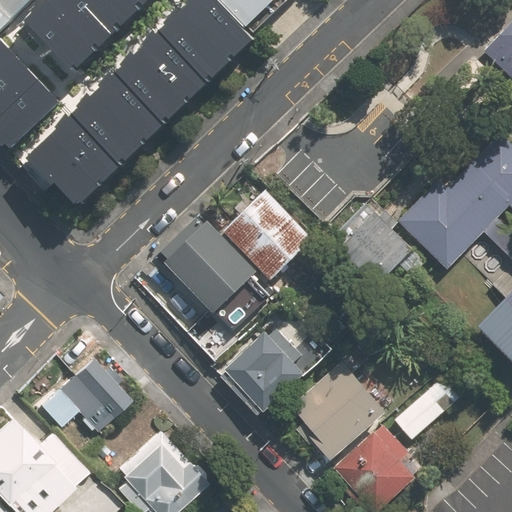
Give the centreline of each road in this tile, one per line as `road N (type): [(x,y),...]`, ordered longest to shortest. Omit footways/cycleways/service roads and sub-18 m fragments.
road 1 (residential): [(76,284),(376,0)]
road 2 (residential): [(308,511),(107,300),(76,284)]
